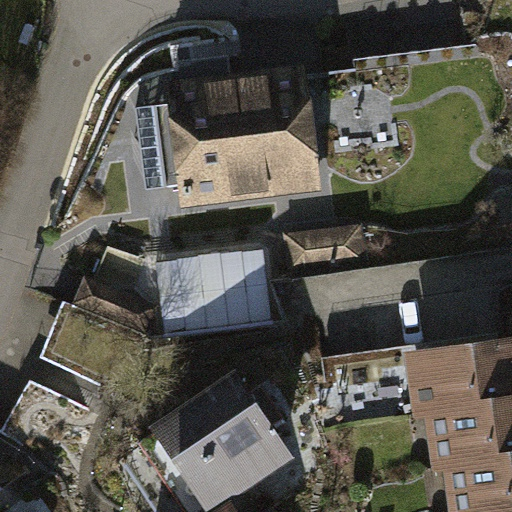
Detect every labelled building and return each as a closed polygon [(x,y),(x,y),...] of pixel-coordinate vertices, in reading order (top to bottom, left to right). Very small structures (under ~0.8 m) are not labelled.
[(325,194),(310,66),(168,83),(184,211),(325,194)] [(364,225),(285,236),(291,276),(370,264),(364,225)] [(158,308),(85,280),(75,307),(148,335),(158,308)] [(428,418),(511,402),(511,339),(409,357),(419,418),(428,418)] [(206,511),(220,511),(297,461),(238,375),(152,432),(206,511)] [(446,471),(511,459),(511,402),(428,418),(437,472),(446,471)] [(511,511),(511,459),(446,471),(451,511),(511,511)]
